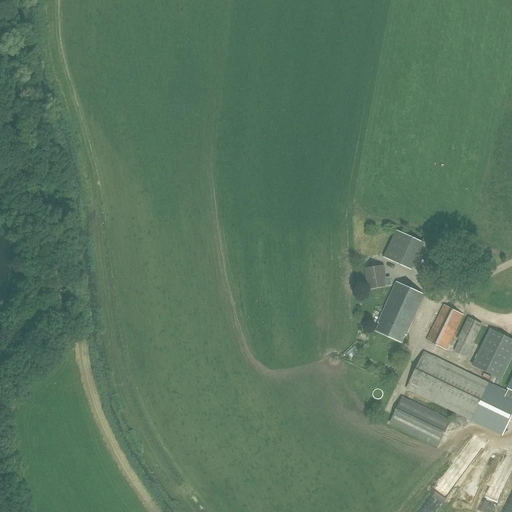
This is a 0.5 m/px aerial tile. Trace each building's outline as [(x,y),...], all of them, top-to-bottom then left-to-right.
[(423,242),(395,230),(383,257),(411,269),(423,242)] [(457,262),(448,253),(433,268),(442,277),(457,262)] [(383,266),(365,269),(368,289),(384,286),(383,280),(385,279),(383,266)] [(404,335),(405,335),(424,295),(396,283),(378,323),(379,324),(376,331),(401,342),(404,335)] [(444,306),(426,340),(446,350),(463,315),(444,306)] [(458,340),(459,340),(453,351),(466,358),(472,346),(471,346),(482,325),(468,318),(458,340)] [(472,365),(501,379),(508,383),(511,375),(511,369),(507,367),(511,356),(511,340),(490,329),(472,365)] [(406,389),(502,436),(511,414),(511,381),(507,393),(424,352),(406,389)] [(402,398),(390,423),(437,446),(450,421),(402,398)]
